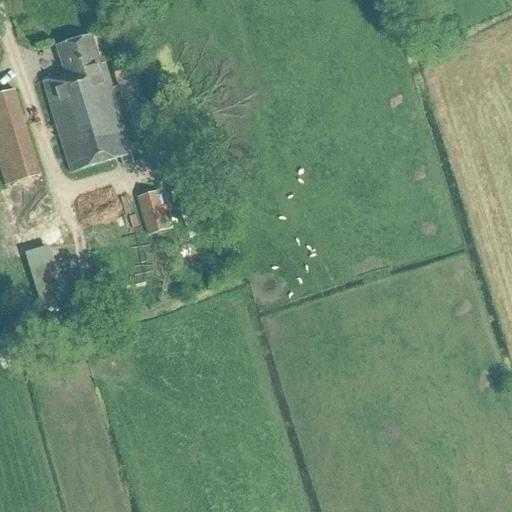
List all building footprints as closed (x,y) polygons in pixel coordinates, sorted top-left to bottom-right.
[(130,156),(131,156),(104,65),(99,67),(91,38),(57,48),(58,52),(55,52),(58,60),(60,59),(66,77),(43,84),(71,175),(120,159),(123,167),(133,164),(130,156)] [(0,49),(0,73),(9,54),(0,49)] [(125,93),(137,89),(133,77),(134,77),(130,64),(112,69),(116,83),(121,81),(125,93)] [(42,176),(16,91),(0,95),(0,166),(6,187),(42,176)] [(148,237),(169,230),(158,194),(137,200),(148,237)]
